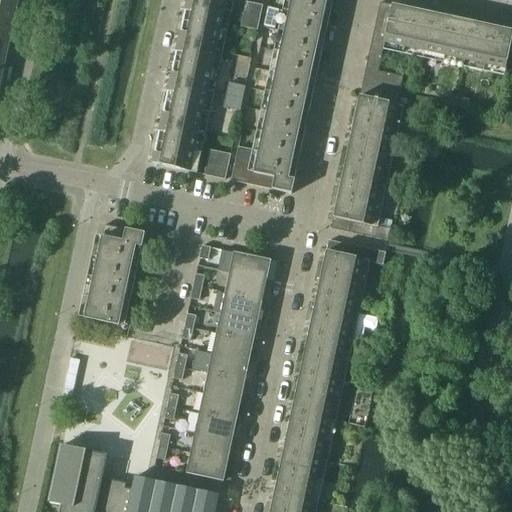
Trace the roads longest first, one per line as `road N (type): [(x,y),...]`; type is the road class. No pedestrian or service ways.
road 1 (residential): [(239,511),(298,231)]
road 2 (residential): [(298,231),(355,0)]
road 3 (residential): [(187,206),(0,162)]
road 4 (residential): [(159,328),(187,206)]
